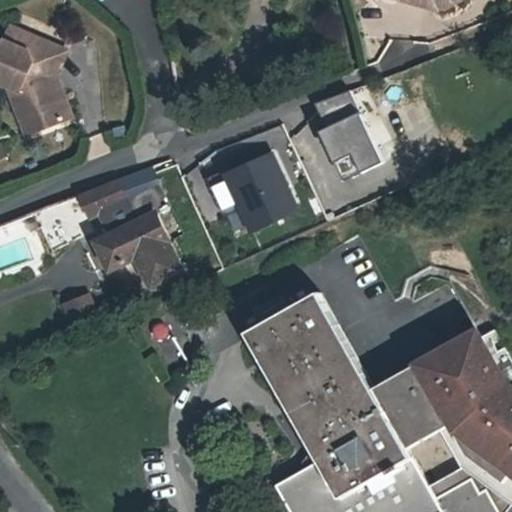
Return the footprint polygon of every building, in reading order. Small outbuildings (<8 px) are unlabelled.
[(410,0),(409,5),(449,12),(450,9),(457,10),(471,0),(410,0)] [(6,31),(0,45),(0,49),(8,53),(15,36),(6,31)] [(62,135),(57,107),(51,107),(45,80),(57,52),(15,36),(8,53),(0,49),(0,88),(4,90),(17,95),(25,141),(62,135)] [(51,107),(57,107),(52,80),(62,55),(57,52),(45,80),(51,107)] [(392,156),(353,88),(317,104),(331,128),(323,135),(338,161),(345,157),(355,177),(392,156)] [(15,142),(25,141),(17,95),(4,90),(15,142)] [(239,164),(211,174),(227,213),(244,207),(256,229),(311,205),(285,146),(239,164)] [(150,285),(183,269),(158,216),(174,209),(157,169),(85,197),(94,218),(106,213),(117,234),(100,242),(112,269),(138,258),(150,285)] [(64,302),(72,326),(97,318),(88,293),(64,302)] [(511,387),(484,341),(480,334),(377,393),(323,298),(308,305),(249,339),(322,464),(278,492),(290,511),(447,511),(476,497),(484,492),(483,491),(488,488),(497,475),(511,485),(511,387)] [(511,357),(498,333),(484,341),(511,387),(511,357)] [(502,511),(510,502),(511,502),(511,485),(497,475),(488,488),(483,491),(484,492),(494,511),(502,511)] [(494,511),(484,492),(476,497),(447,511),(494,511)]
